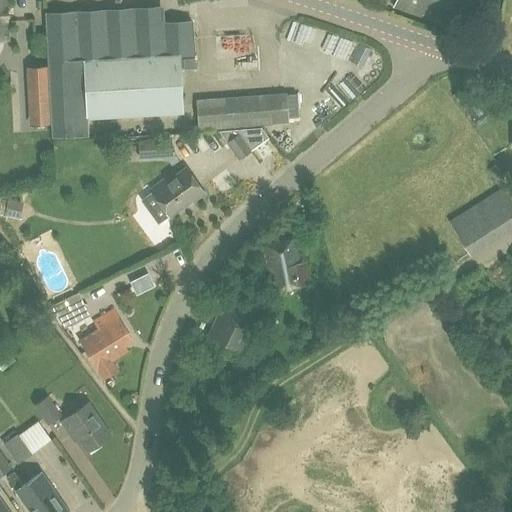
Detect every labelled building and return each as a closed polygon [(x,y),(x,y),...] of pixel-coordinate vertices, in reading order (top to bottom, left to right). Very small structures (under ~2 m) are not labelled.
[(0,0),(0,40),(8,40),(5,0),(0,0)] [(464,0),(396,0),(394,6),(453,29),(464,0)] [(148,25),(134,25),(133,10),(47,15),(52,90),(55,138),(90,136),(89,119),(183,113),(181,55),(193,54),(191,22),(162,24),(162,16),(148,17),(148,25)] [(34,35),(36,56),(45,56),(44,34),(34,35)] [(322,34),(313,49),(325,56),(335,41),(322,34)] [(228,42),(230,61),(248,59),(246,40),(228,42)] [(358,70),(372,55),(364,48),(350,62),(358,70)] [(252,75),(272,74),(272,57),(251,58),(252,75)] [(46,65),(37,66),(30,66),(32,99),(48,98),(46,65)] [(199,130),(273,125),(271,94),(197,100),(199,130)] [(275,107),(282,128),(309,119),(302,98),(275,107)] [(239,160),(252,150),(240,133),(226,143),(239,160)] [(172,139),(139,141),(140,157),(173,155),(172,139)] [(204,196),(186,169),(168,181),(166,177),(152,187),(155,191),(142,200),(158,224),(171,215),(192,201),(193,203),(204,196)] [(449,221),(470,253),(511,225),(511,197),(504,185),(449,221)] [(10,201),(6,214),(17,217),(21,204),(10,201)] [(270,293),(310,284),(305,263),(302,264),(296,240),(261,247),(270,293)] [(78,293),(50,307),(64,327),(89,316),(78,293)] [(209,336),(242,352),(261,312),(228,296),(209,336)] [(124,346),(132,341),(114,311),(95,322),(100,330),(81,341),(104,378),(117,370),(111,361),(127,351),(124,346)] [(8,350),(0,356),(0,369),(2,373),(17,361),(8,350)] [(61,415),(48,396),(35,405),(48,425),(61,415)] [(61,422),(71,437),(75,434),(87,452),(111,435),(89,403),(61,422)] [(3,444),(18,464),(32,454),(18,434),(3,444)] [(0,450),(0,476),(12,468),(0,450)] [(30,511),(50,511),(30,482),(23,486),(14,472),(6,477),(16,491),(30,511)] [(30,482),(50,511),(68,511),(42,473),(30,482)] [(8,511),(0,500),(0,490),(2,489),(0,486),(0,511),(8,511)]
